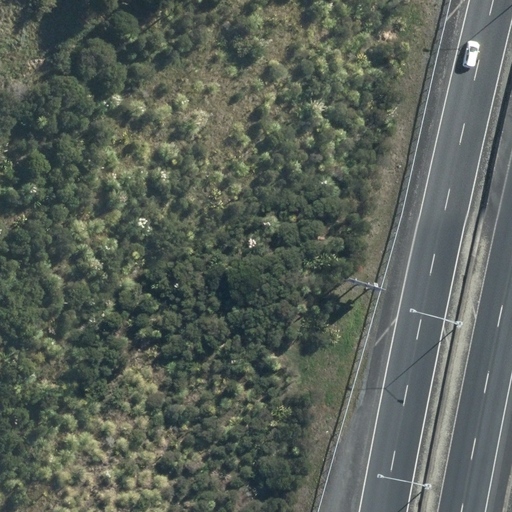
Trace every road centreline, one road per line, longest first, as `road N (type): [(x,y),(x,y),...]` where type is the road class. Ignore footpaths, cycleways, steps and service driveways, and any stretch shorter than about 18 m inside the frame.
road 1 (motorway): [(384,511),(494,0)]
road 2 (motorway): [(511,262),(460,511)]
